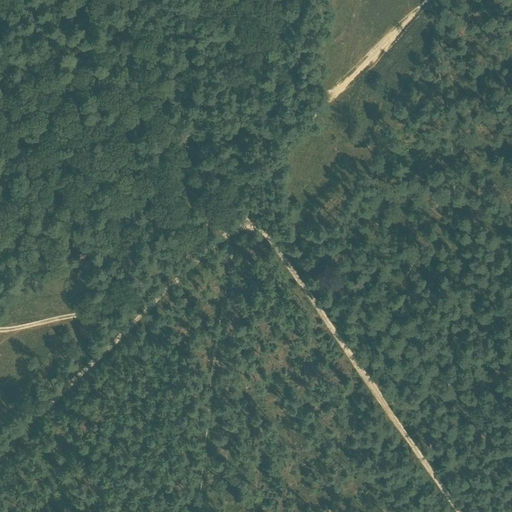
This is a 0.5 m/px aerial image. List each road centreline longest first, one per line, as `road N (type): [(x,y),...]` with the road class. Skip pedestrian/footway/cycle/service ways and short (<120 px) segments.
road 1 (track): [(455,511),(283,257),(246,224),(240,186)]
road 2 (track): [(154,277),(426,0)]
road 3 (track): [(200,511),(233,233)]
road 4 (track): [(0,453),(187,268)]
road 5 (track): [(0,328),(87,312),(154,277)]
